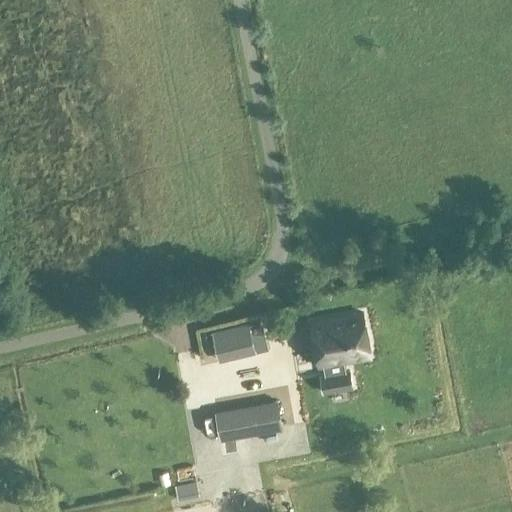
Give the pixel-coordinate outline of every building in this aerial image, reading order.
[(322,366),(324,377),(351,372),(352,371),(350,361),(370,357),(363,316),(314,325),(321,366),(322,366)] [(254,349),(248,324),(213,333),(219,358),(254,349)] [(205,355),(215,352),(210,331),(200,333),(205,355)] [(315,373),(314,361),(296,363),(298,376),(315,373)] [(326,395),(354,389),(351,372),(324,377),(322,377),(326,395)] [(217,412),(222,439),(283,428),(278,401),(217,412)] [(232,511),(233,502),(96,505),(95,511),(232,511)]
